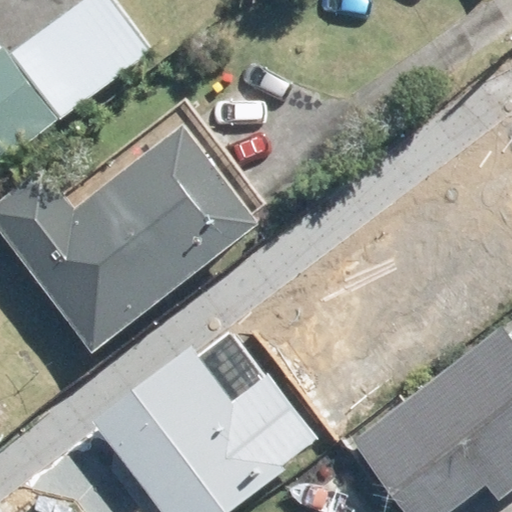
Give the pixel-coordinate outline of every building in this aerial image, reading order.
[(0,163),(146,54),(107,0),(82,0),(1,60),(0,59),(0,163)] [(181,126),(73,206),(41,164),(0,195),(0,236),(89,353),(257,227),(250,218),(181,126)] [(511,339),(510,341),(499,328),(351,444),(404,511),(446,511),(482,484),(497,505),(511,494),(511,339)] [(317,439),(269,376),(232,403),(198,355),(191,348),(92,423),(159,511),(230,511),(284,472),(281,466),(317,439)] [(43,415),(0,450),(0,498),(10,511),(16,511),(81,461),(43,415)]
